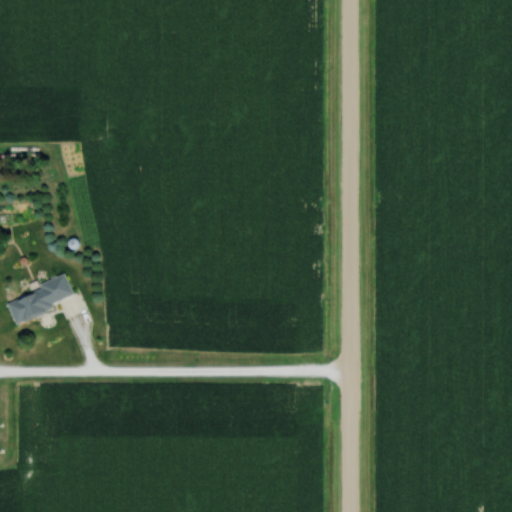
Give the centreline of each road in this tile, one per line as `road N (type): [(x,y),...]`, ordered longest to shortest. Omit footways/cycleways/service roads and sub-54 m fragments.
road 1 (residential): [(346,511),(344,0)]
road 2 (residential): [(346,374),(90,368),(68,311)]
